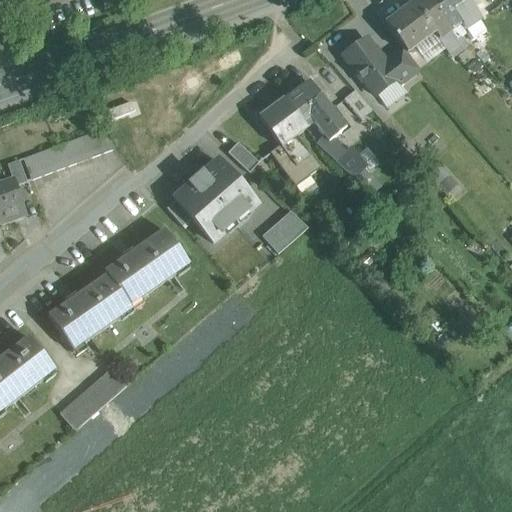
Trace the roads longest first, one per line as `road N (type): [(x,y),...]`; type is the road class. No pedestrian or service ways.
road 1 (primary): [(232,0),(0,84)]
road 2 (residential): [(0,298),(112,202)]
